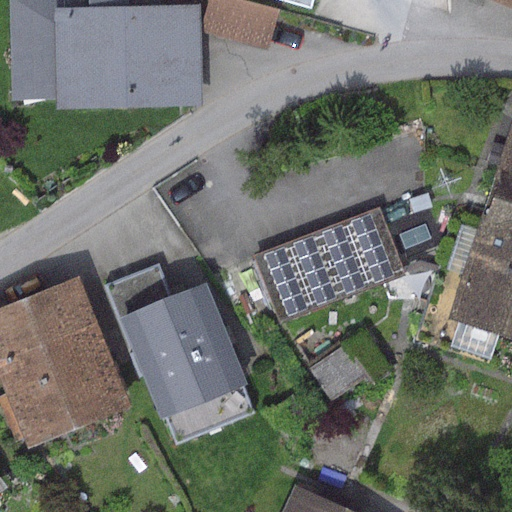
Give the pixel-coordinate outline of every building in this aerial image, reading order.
[(6,0),(9,100),(51,99),(52,113),(199,109),(196,5),(153,6),(152,0),(6,0)] [(275,10),(238,0),(208,0),(200,33),(265,50),(275,10)] [(315,0),(270,0),(312,11),(315,0)] [(511,0),(475,0),(511,14),(511,0)] [(511,115),(446,323),(422,315),(413,341),(488,365),(496,339),(511,343),(511,115)] [(377,207),(250,256),(276,324),(403,275),(377,207)] [(115,317),(112,318),(153,417),(160,414),(173,445),(250,413),(239,386),(242,384),(200,284),(142,308),(139,300),(166,289),(157,267),(103,289),(115,317)] [(75,277),(0,306),(0,397),(20,448),(126,406),(75,277)] [(359,332),(305,368),(327,401),(360,379),(366,388),(387,374),(359,332)] [(315,496),(290,485),(277,511),(352,511),(336,505),(340,495),(320,486),(315,496)]
